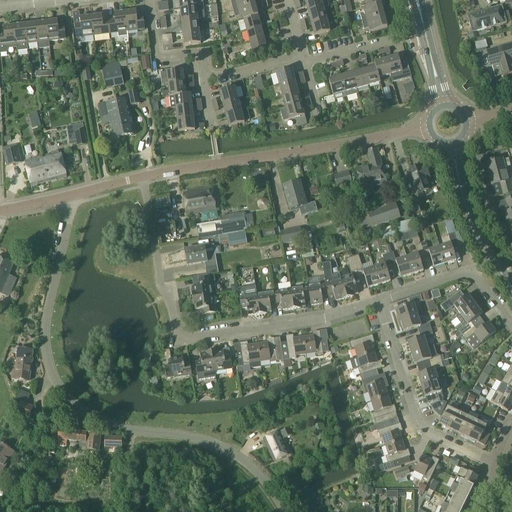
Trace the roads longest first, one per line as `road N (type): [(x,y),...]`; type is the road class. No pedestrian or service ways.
road 1 (residential): [(282,511),(234,455),(186,437),(108,426),(66,402),(53,381),(47,321),(73,195)]
road 2 (residential): [(142,177),(161,280),(187,339),(379,305)]
road 3 (residential): [(142,177),(429,127)]
road 4 (residential): [(492,466),(417,423),(379,305)]
road 5 (tertiary): [(511,287),(469,217),(451,142)]
road 6 (residential): [(511,250),(476,167),(483,152),(511,145)]
road 7 (residential): [(203,84),(198,62),(159,60),(150,0)]
